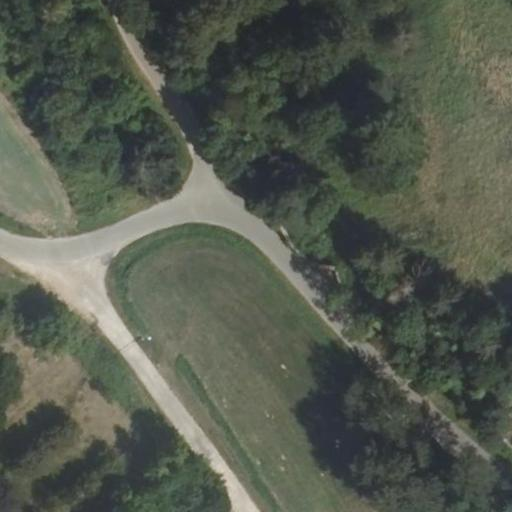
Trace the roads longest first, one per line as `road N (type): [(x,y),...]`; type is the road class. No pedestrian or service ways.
road 1 (unclassified): [(228,195),(490,486),(511,495)]
road 2 (track): [(244,511),(75,261)]
road 3 (residential): [(0,240),(29,259),(75,261),(228,195)]
road 4 (unclassified): [(120,0),(130,31),(228,195)]
